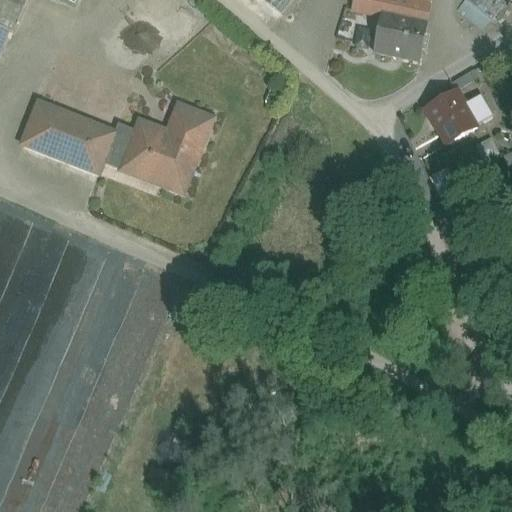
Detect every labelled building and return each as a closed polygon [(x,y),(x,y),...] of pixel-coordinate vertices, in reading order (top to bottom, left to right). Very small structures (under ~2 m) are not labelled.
[(0,0),(0,29),(9,33),(14,36),(28,0),(0,0)] [(90,0),(50,0),(84,15),(90,0)] [(294,0),(259,0),(281,17),(294,0)] [(431,8),(393,0),(356,0),(353,14),(381,19),(374,56),(375,56),(376,54),(401,59),(400,61),(419,64),(427,25),(425,25),(428,10),(430,10),(431,8)] [(432,0),(393,0),(431,8),(432,0)] [(511,0),(462,0),(465,2),(457,12),(482,31),(490,22),(495,25),(511,2),(511,0)] [(0,29),(0,53),(9,33),(0,29)] [(456,95),(426,113),(447,148),(476,131),(475,129),(491,120),(478,100),(470,104),(470,103),(463,108),(456,95)] [(114,136),(38,106),(22,148),(99,178),(104,167),(116,136),(114,136)] [(167,135),(143,125),(138,128),(136,133),(118,127),(114,136),(116,136),(104,167),(180,197),(191,168),(195,169),(213,122),(178,108),(167,135)] [(451,175),(432,183),(440,202),(459,194),(451,175)] [(153,465),(147,480),(169,489),(175,475),(153,465)]
